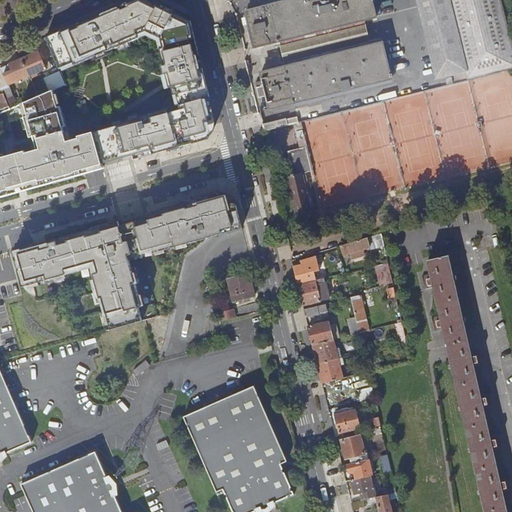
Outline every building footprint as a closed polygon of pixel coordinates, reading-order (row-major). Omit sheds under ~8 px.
[(94,132),(104,166),(132,158),(207,138),(215,119),(190,20),(150,0),(135,0),(46,37),(59,67),(62,71),(96,59),(97,62),(108,57),(107,53),(147,35),(157,40),(163,64),(162,65),(163,74),(161,75),(166,89),(171,88),(174,98),(176,99),(178,110),(94,132)] [(378,18),(374,0),(295,0),(247,12),(256,48),(281,42),(366,21),(378,18)] [(420,0),(439,74),(470,67),(452,0),(420,0)] [(452,0),(470,67),(474,81),(511,70),(511,35),(507,17),(502,0),(452,0)] [(281,42),(287,68),(371,46),(366,21),(281,42)] [(371,46),(287,68),(262,74),(265,87),(258,89),(261,98),(268,96),(271,110),(393,80),(384,43),(371,46)] [(23,62),(30,78),(46,71),(39,55),(23,62)] [(11,86),(30,78),(23,62),(0,71),(0,82),(4,92),(6,91),(9,98),(15,96),(11,86)] [(60,71),(44,77),(50,92),(66,85),(60,71)] [(104,166),(94,132),(81,137),(81,139),(70,142),(65,128),(68,127),(62,108),(60,109),(55,91),(26,104),(29,117),(26,118),(32,139),(35,138),(39,151),(27,154),(27,152),(0,159),(0,197),(18,192),(26,190),(85,174),(104,166)] [(0,104),(3,112),(11,108),(6,96),(0,98),(0,104)] [(265,130),(288,124),(286,118),(263,123),(265,130)] [(309,171),(313,170),(301,122),(294,124),(300,148),(288,151),(294,174),(309,171)] [(309,171),(294,174),(284,177),(290,200),(293,199),(296,214),(318,210),(309,171)] [(32,247),(15,251),(25,288),(66,276),(69,275),(67,271),(79,268),(97,263),(100,274),(95,275),(100,292),(105,310),(106,315),(108,315),(112,329),(144,320),(140,309),(144,308),(129,255),(155,249),(156,253),(208,238),(244,228),(238,200),(225,192),(149,214),(151,219),(121,227),(120,222),(107,226),(46,243),(32,247)] [(373,244),(383,241),(381,233),(344,245),(347,254),(373,245),(373,244)] [(431,259),(435,276),(429,277),(431,283),(436,282),(444,317),(439,318),(440,326),(446,325),(454,361),(488,511),(509,511),(504,487),(509,486),(507,479),(502,481),(494,445),(499,444),(498,438),(493,439),(485,404),(490,403),(488,396),(483,398),(475,362),(480,361),(479,354),(474,355),(451,255),(431,259)] [(300,285),(318,280),(316,271),(322,270),(319,256),(304,261),(305,264),(296,266),(300,285)] [(381,278),(391,276),(388,263),(378,266),(381,278)] [(251,276),(229,281),(235,305),(257,299),(251,276)] [(330,298),(325,279),(318,280),(300,285),(305,304),(330,298)] [(387,298),(396,296),(394,287),(385,289),(387,298)] [(353,298),(358,318),(361,333),(370,330),(368,320),(369,320),(363,295),(353,298)] [(319,306),(320,313),(328,311),(327,305),(319,306)] [(308,316),(320,313),(319,306),(306,310),(308,316)] [(220,311),(222,320),(237,316),(236,308),(220,311)] [(353,335),(361,333),(358,318),(349,320),(353,335)] [(315,344),(336,339),(335,335),(332,322),(311,327),(315,344)] [(399,344),(406,342),(402,322),(394,324),(399,344)] [(320,364),(340,359),(336,339),(315,344),(320,364)] [(345,378),(340,359),(320,364),(324,383),(343,378),(345,378)] [(370,372),(372,371),(371,368),(369,369),(367,361),(363,362),(364,367),(359,368),(360,374),(370,372)] [(0,456),(1,456),(0,453),(3,452),(4,452),(31,440),(20,416),(0,371),(0,456)] [(194,409),(183,414),(216,490),(223,487),(233,511),(247,511),(257,508),(257,507),(260,506),(261,508),(266,508),(271,504),(269,501),(272,500),(273,501),(288,494),(288,493),(291,492),(291,493),(294,492),(292,488),(291,488),(290,485),(291,485),(284,469),(283,470),(282,467),(283,466),(281,461),(287,459),(254,383),(194,409)] [(359,410),(356,411),(356,408),(352,408),(349,408),(346,409),(342,411),(343,414),(339,416),(342,433),(362,428),(359,410)] [(353,457),(354,464),(370,460),(372,459),(370,453),(367,453),(363,436),(344,440),(348,458),(353,457)] [(113,489),(114,489),(114,483),(110,479),(107,480),(106,477),(107,477),(95,450),(20,483),(33,511),(137,511),(135,511),(122,511),(114,492),(113,492),(112,490),(113,489)] [(391,471),(387,455),(380,457),(384,473),(391,471)] [(353,481),(372,477),(374,476),(370,460),(354,464),(350,465),(352,473),(357,471),(358,475),(347,477),(348,482),(353,481)] [(365,501),(379,497),(377,489),(375,490),(372,477),(353,481),(356,494),(363,493),(365,501)] [(381,511),(395,511),(392,500),(399,498),(398,493),(379,497),(365,501),(367,507),(380,504),(381,511)]
